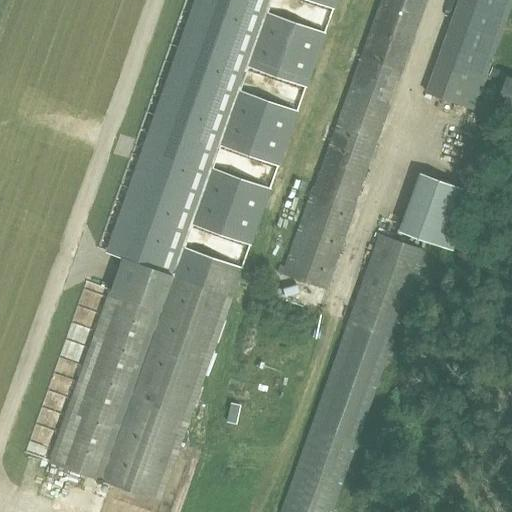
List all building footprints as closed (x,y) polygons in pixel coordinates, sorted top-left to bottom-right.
[(335,0),(211,0),(198,36),(309,76),(335,0)] [(380,0),(359,59),(398,73),(400,73),(425,0),(380,0)] [(474,109),(511,0),(460,0),(428,93),(474,109)] [(198,36),(164,136),(273,176),(309,76),(198,36)] [(511,79),(507,78),(504,77),(499,91),(502,92),(506,93),(501,106),(511,109),(511,79)] [(347,90),(281,272),(282,273),(326,289),(355,209),(354,209),(389,105),(387,104),(347,90)] [(122,257),(232,295),(273,176),(164,137),(122,257)] [(394,338),(425,249),(378,233),(347,321),(394,338)] [(232,295),(122,257),(50,462),(160,500),(232,295)] [(332,511),(394,338),(347,321),(283,510),(289,511),(332,511)]
